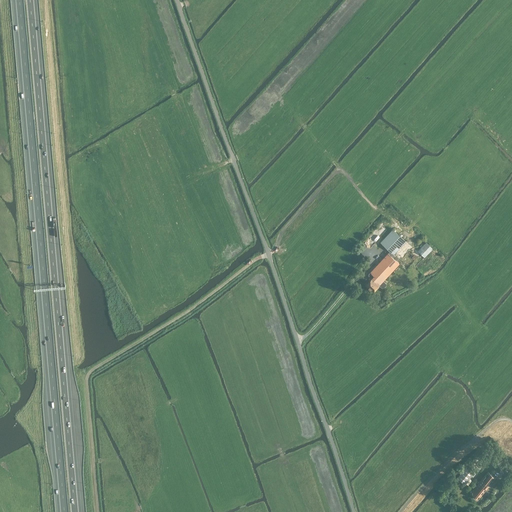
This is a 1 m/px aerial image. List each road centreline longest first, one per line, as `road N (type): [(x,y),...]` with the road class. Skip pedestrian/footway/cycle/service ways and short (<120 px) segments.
road 1 (unclassified): [(353,511),(176,0)]
road 2 (motorway): [(76,511),(31,0)]
road 3 (motorway): [(17,0),(62,511)]
road 4 (unknown): [(406,511),(494,426),(511,424)]
